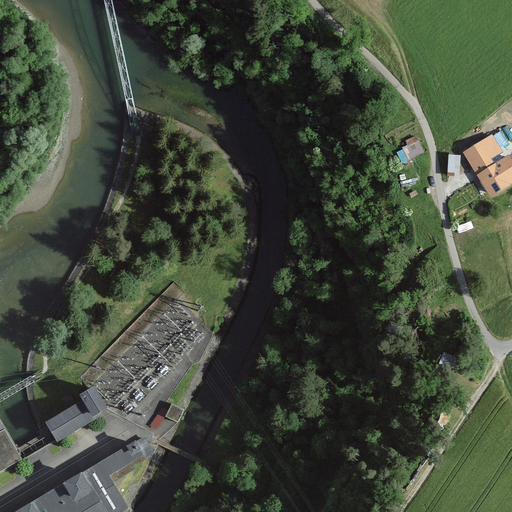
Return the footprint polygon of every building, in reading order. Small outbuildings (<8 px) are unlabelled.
[(504,160),(489,137),(460,155),(488,199),(511,183),(511,168),(506,158),(504,160)] [(405,145),(408,152),(395,158),(400,168),(425,156),(417,139),(405,145)] [(456,180),(457,159),(445,158),(444,179),(456,180)] [(455,371),(457,358),(442,355),(440,368),(455,371)] [(107,411),(93,388),(89,390),(76,399),(80,405),(48,425),(60,444),(100,418),(99,416),(107,411)] [(0,473),(22,461),(0,424),(0,473)] [(150,457),(139,439),(129,446),(127,443),(11,511),(115,511),(119,510),(106,487),(131,472),(129,469),(150,457)]
